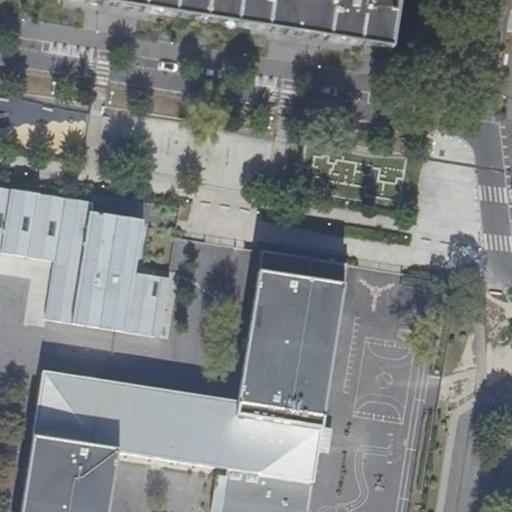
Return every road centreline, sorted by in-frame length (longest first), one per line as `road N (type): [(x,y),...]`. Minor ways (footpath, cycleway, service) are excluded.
road 1 (residential): [(0,58),(483,136)]
road 2 (residential): [(502,0),(483,136)]
road 3 (residential): [(483,136),(502,241),(511,256)]
